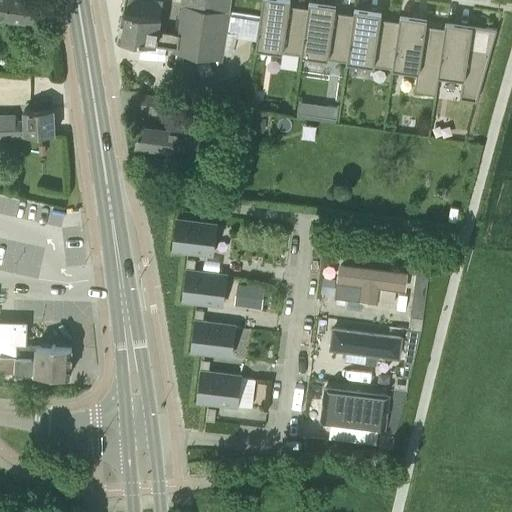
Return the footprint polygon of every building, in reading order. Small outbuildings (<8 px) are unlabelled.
[(0,0),(0,17),(37,24),(41,2),(26,0),(0,0)] [(163,0),(125,0),(120,37),(178,46),(177,51),(220,58),(229,0),(185,0),(180,33),(159,29),(164,0),(163,0)] [(289,0),(262,0),(255,48),(282,52),(289,0)] [(335,5),(308,1),(300,55),(327,59),(335,5)] [(381,12),(354,8),(346,61),(373,65),(381,12)] [(426,18),(399,14),(391,68),(418,72),(426,18)] [(472,25),(445,21),(437,75),(464,79),(472,25)] [(136,109),(173,113),(175,99),(138,95),(136,109)] [(0,135),(2,135),(37,134),(54,134),(53,109),(22,110),(23,120),(14,120),(15,115),(1,115),(0,115),(0,135)] [(140,128),(137,147),(208,156),(211,136),(140,128)] [(176,220),(172,248),(189,251),(213,254),(217,225),(176,220)] [(186,270),(194,271),(196,259),(188,258),(186,270)] [(334,282),(362,286),(360,300),(377,302),(379,288),(407,292),(410,270),(338,260),(334,282)] [(410,316),(423,318),(429,271),(417,269),(410,316)] [(194,271),(186,270),(182,299),(197,301),(223,304),(227,276),(194,271)] [(264,304),(266,284),(239,281),(237,302),(264,304)] [(195,321),(203,322),(204,310),(196,309),(195,321)] [(421,330),(423,318),(410,316),(409,329),(421,330)] [(0,354),(35,357),(35,345),(27,345),(27,321),(0,320),(0,354)] [(203,322),(195,321),(191,350),(203,351),(232,355),(235,326),(203,322)] [(331,349),(400,358),(403,337),(334,327),(331,349)] [(403,376),(409,376),(410,377),(421,330),(409,329),(403,376)] [(35,357),(0,354),(0,370),(70,375),(72,347),(35,345),(35,357)] [(200,371),(208,372),(210,360),(202,359),(200,371)] [(208,372),(200,371),(197,400),(209,401),(222,403),(238,405),(238,404),(241,377),(241,376),(208,372)] [(403,376),(396,375),(395,387),(407,389),(409,376),(403,376)] [(381,392),(324,385),(322,403),(344,406),(342,421),(359,423),(361,407),(379,409),(381,392)] [(407,389),(395,387),(391,412),(400,413),(407,389)] [(214,420),(215,420),(216,408),(208,407),(207,419),(214,420)] [(380,446),(393,448),(395,435),(382,433),(380,446)]
